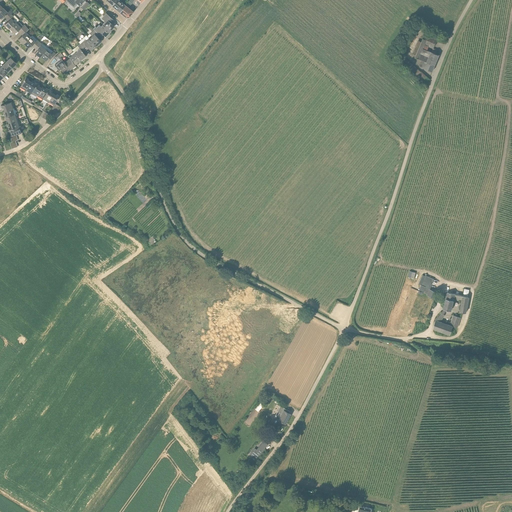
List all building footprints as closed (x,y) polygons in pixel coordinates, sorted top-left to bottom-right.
[(67,0),(70,2),(76,8),(79,6),(84,0),(76,0),(75,2),(73,0),(67,0)] [(116,9),(121,2),(120,1),(121,0),(116,0),(112,6),(116,9)] [(133,12),(128,8),(134,0),(129,0),(125,5),(120,12),(120,13),(123,15),(126,17),(129,17),(130,16),(133,12)] [(84,11),(90,4),(87,2),(81,8),(84,11)] [(116,9),(120,12),(125,5),(121,2),(116,9)] [(7,18),(12,13),(9,10),(7,12),(3,8),(0,10),(0,18),(1,19),(4,16),(7,18)] [(103,24),(111,31),(114,26),(111,23),(114,20),(104,12),(102,14),(104,16),(101,18),(105,21),(103,24)] [(9,29),(10,29),(18,21),(19,20),(12,13),(7,18),(9,20),(5,24),(9,29)] [(19,30),(21,32),(26,27),(24,25),(23,26),(18,21),(10,29),(14,34),(19,30)] [(111,31),(103,24),(101,26),(99,24),(96,27),(95,26),(93,29),(94,30),(98,33),(100,31),(108,38),(111,35),(109,33),(111,31)] [(24,44),(30,37),(26,32),(29,29),(26,27),(21,32),(23,34),(18,39),(23,44),(24,44)] [(438,40),(439,37),(419,29),(416,36),(436,44),(437,42),(438,42),(439,40),(438,40)] [(89,38),(95,46),(96,46),(101,41),(97,37),(100,35),(98,33),(94,30),(90,34),(92,36),(89,38)] [(33,45),(35,47),(39,42),(37,40),(35,42),(30,37),(24,44),(29,48),(33,45)] [(90,51),(95,46),(89,38),(86,40),(84,38),(79,42),(79,43),(80,44),(84,49),(87,47),(90,51)] [(41,57),(46,50),(41,46),(42,44),(39,42),(35,47),(38,49),(35,53),(40,58),(41,57)] [(75,53),(80,61),(86,56),(82,52),(85,49),(84,49),(80,44),(77,46),(80,48),(77,50),(78,51),(75,53)] [(49,57),(51,59),(53,57),(56,54),(53,51),(48,47),(46,50),(41,57),(46,61),(49,57)] [(432,72),(439,55),(436,54),(436,53),(431,51),(427,62),(423,61),(420,67),(432,72)] [(75,65),(80,61),(75,53),(74,52),(68,56),(70,58),(75,65)] [(399,52),(395,56),(423,80),(427,76),(399,52)] [(6,62),(12,68),(16,63),(11,57),(6,62)] [(64,62),(69,69),(70,70),(76,66),(75,65),(70,58),(64,62)] [(64,73),(69,69),(64,62),(62,60),(58,63),(59,64),(57,65),(64,73)] [(7,72),(12,68),(6,62),(2,65),(1,64),(0,65),(2,66),(7,72)] [(20,87),(26,91),(31,82),(28,80),(28,79),(26,77),(20,87)] [(26,91),(31,94),(37,84),(34,83),(34,84),(31,82),(26,91)] [(36,97),(37,96),(41,88),(39,87),(39,85),(37,84),(31,94),(36,97)] [(37,96),(42,99),(48,89),(46,88),(45,89),(42,87),(41,88),(37,96)] [(42,99),(48,103),(53,94),(50,92),(51,91),(48,89),(42,99)] [(53,94),(48,103),(53,106),(55,104),(59,96),(57,94),(56,95),(53,94)] [(4,111),(14,108),(12,102),(1,106),(2,109),(3,108),(4,111)] [(5,118),(16,114),(14,108),(4,111),(5,115),(4,115),(5,118)] [(8,123),(18,120),(16,114),(5,118),(6,121),(7,120),(8,123)] [(9,130),(20,126),(18,120),(8,123),(9,127),(8,127),(9,130)] [(10,132),(11,136),(16,134),(22,132),(20,126),(9,130),(10,132)] [(418,290),(418,291),(427,295),(426,296),(434,299),(437,293),(429,289),(434,279),(424,276),(420,287),(418,290)] [(412,318),(416,320),(426,323),(431,306),(434,299),(426,296),(427,295),(418,291),(418,290),(412,288),(394,328),(406,333),(412,318)] [(444,314),(447,310),(451,310),(454,299),(461,300),(462,300),(460,312),(465,313),(468,297),(447,293),(443,308),(444,309),(441,313),(435,321),(433,329),(450,335),(452,327),(457,328),(461,318),(453,315),(450,325),(440,322),(445,315),(444,314)] [(278,419),(285,423),(290,414),(286,412),(287,410),(280,406),(274,417),(278,420),(278,419)] [(264,441),(257,450),(255,448),(251,454),(257,459),(268,445),(264,441)] [(359,506),(357,511),(370,511),(371,509),(363,507),(363,505),(353,503),(354,499),(348,498),(346,504),(353,506),(353,505),(359,506)]
